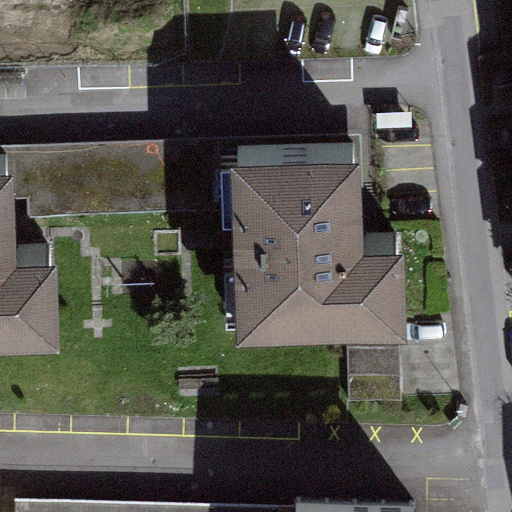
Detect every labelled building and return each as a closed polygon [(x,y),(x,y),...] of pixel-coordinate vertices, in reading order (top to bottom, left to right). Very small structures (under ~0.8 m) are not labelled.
[(345,221),(341,122),(206,128),(209,206),(215,315),(390,309),(387,219),(345,221)] [(206,128),(0,134),(0,212),(209,206),(206,128)] [(0,322),(42,321),(40,228),(0,229),(0,322)] [(351,317),(350,398),(401,399),(402,318),(351,317)] [(276,511),(277,504),(17,496),(16,511),(276,511)]
